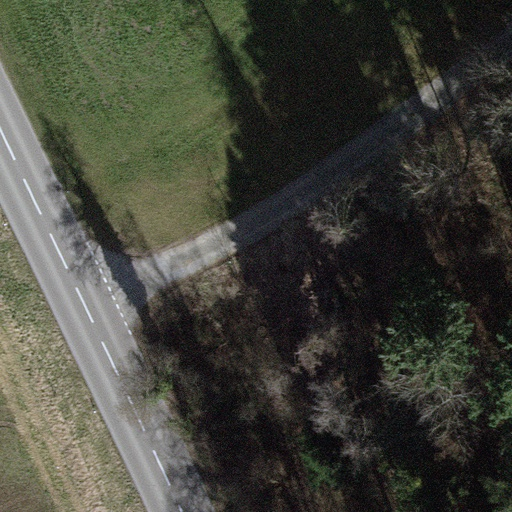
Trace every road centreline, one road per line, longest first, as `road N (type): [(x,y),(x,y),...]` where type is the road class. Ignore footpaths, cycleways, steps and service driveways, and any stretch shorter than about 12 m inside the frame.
road 1 (track): [(89,315),(281,201),(511,37)]
road 2 (tertiary): [(181,511),(0,127)]
